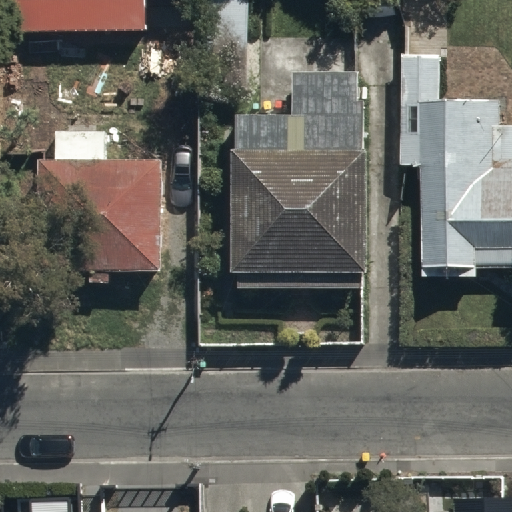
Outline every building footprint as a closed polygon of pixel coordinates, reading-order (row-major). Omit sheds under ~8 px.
[(0,0),(0,27),(143,28),(143,0),(0,0)] [(248,0),(207,0),(205,90),(246,91),(248,0)] [(441,53),(403,53),(402,161),(420,162),(419,274),(473,274),(474,264),(511,264),(511,122),(499,122),(499,94),(440,93),(441,53)] [(367,70),(291,69),(290,111),(231,110),(228,269),(364,271),(367,70)] [(54,156),(39,156),(39,280),(162,281),(163,155),(107,155),(107,130),(54,129),(54,156)] [(511,511),(511,494),(450,496),(450,511),(511,511)] [(65,511),(65,500),(30,502),(30,511),(65,511)]
